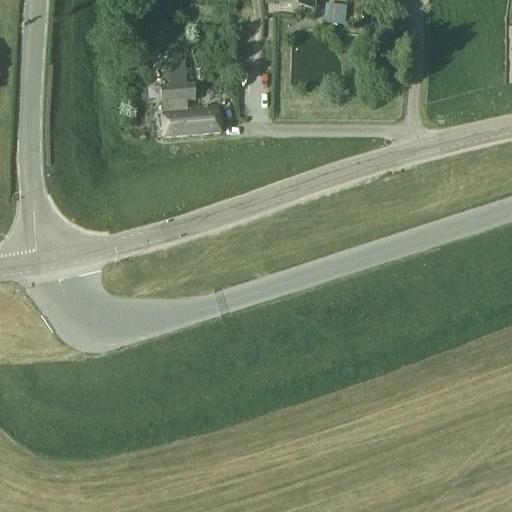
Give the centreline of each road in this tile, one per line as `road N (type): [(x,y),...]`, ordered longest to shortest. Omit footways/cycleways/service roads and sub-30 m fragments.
road 1 (unclassified): [(43,264),(75,313),(130,331),(221,310),(511,208)]
road 2 (tertiary): [(43,264),(511,136)]
road 3 (tertiary): [(36,0),(32,192),(43,264)]
